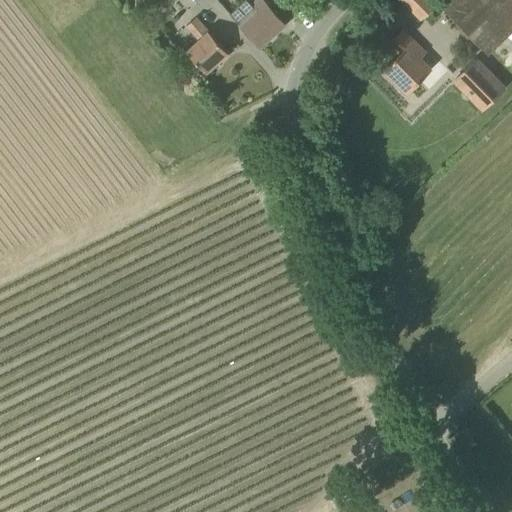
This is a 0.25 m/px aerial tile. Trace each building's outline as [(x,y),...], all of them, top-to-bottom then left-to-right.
[(285,24),(262,0),(254,0),(250,4),(246,0),(244,0),(230,13),(241,27),(260,47),(285,24)] [(489,56),(511,33),(511,0),(445,0),(441,5),(489,56)] [(206,72),(228,52),(198,20),(188,29),(200,42),(188,53),(206,72)] [(407,90),(428,70),(418,60),(425,52),(403,30),(390,43),(400,53),(386,67),(385,67),(383,67),(383,68),(386,68),(386,69),(407,90)] [(481,112),(506,88),(476,58),(452,82),(481,112)] [(368,498),(382,490),(372,472),(358,480),(368,498)]
